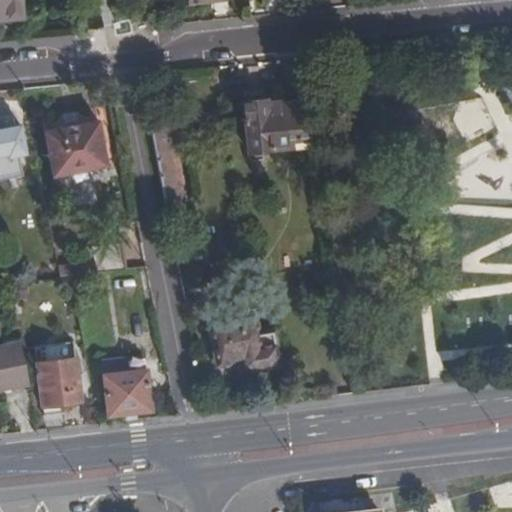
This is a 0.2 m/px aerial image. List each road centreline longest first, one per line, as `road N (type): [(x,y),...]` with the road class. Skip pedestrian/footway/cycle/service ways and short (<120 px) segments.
road 1 (unclassified): [(195,438),(122,58)]
road 2 (residential): [(134,56),(511,14)]
road 3 (primary): [(511,402),(195,438)]
road 4 (primary): [(198,476),(511,440)]
road 5 (primary): [(0,498),(198,476)]
road 6 (primary): [(195,438),(0,464)]
